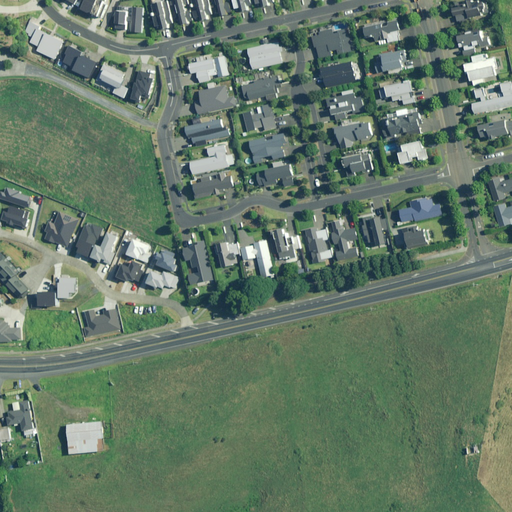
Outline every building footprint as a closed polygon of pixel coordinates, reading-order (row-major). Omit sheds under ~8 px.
[(83,0),(79,9),(98,17),(104,4),(102,3),(102,0),(83,0)] [(157,3),(159,11),(153,13),(157,27),(162,25),(163,29),(170,28),(169,23),(174,22),(168,0),(157,3)] [(193,19),(188,0),(176,0),(182,25),(189,23),(189,20),(193,19)] [(202,18),(202,20),(214,18),(210,0),(193,0),(196,19),(202,18)] [(229,0),(226,0),(225,0),(217,0),(222,16),(229,14),(228,8),(231,7),(229,0)] [(250,10),(249,6),(253,5),(252,0),(233,0),(236,9),(242,8),(243,12),(250,10)] [(485,5),(483,0),(469,0),(469,1),(456,4),(457,7),(454,8),(457,21),(483,15),(481,7),(485,5)] [(128,15),(128,12),(117,11),(116,24),(127,25),(127,22),(132,22),(131,32),(142,33),(145,7),(133,6),(132,16),(128,15)] [(365,27),(369,43),(388,39),(389,43),(399,40),(398,31),(402,30),(399,19),(380,23),(380,24),(365,27)] [(354,50),(348,28),(334,31),(333,29),(320,33),(320,35),(313,36),(315,47),(317,47),(319,59),(331,56),(330,51),(337,49),(338,54),(354,50)] [(63,42),(39,29),(32,42),(41,46),(39,50),(54,58),(63,42)] [(459,36),(461,48),(463,48),(465,55),(477,53),(476,47),(490,45),(489,37),(483,38),(482,30),(467,32),(468,34),(459,36)] [(282,51),(280,41),(248,48),(253,69),(260,68),(260,70),(263,70),(262,67),(283,63),(281,51),(282,51)] [(100,48),(92,43),(88,49),(97,54),(100,48)] [(66,55),(63,62),(74,67),(72,71),(89,79),(96,63),(80,55),(81,53),(68,46),(65,54),(66,55)] [(410,66),(406,50),(374,56),(378,73),(410,66)] [(484,60),(483,54),(473,57),(474,63),(465,65),(467,74),(470,73),(471,81),(496,76),(494,68),(498,67),(496,58),(484,60)] [(189,59),(192,73),(198,72),(200,83),(210,80),(209,76),(218,74),(219,77),(230,75),(226,56),(205,60),(204,56),(189,59)] [(356,80),(352,61),(322,68),(326,87),(356,80)] [(125,74),(104,64),(97,81),(121,92),(126,79),(123,77),(125,74)] [(272,76),(271,70),(255,74),(256,79),(242,83),(245,98),(249,97),(250,100),(267,96),(268,100),(277,98),(276,93),(278,93),(277,89),(280,88),(277,75),(272,76)] [(150,95),(154,80),(150,78),(151,74),(140,71),(132,99),(141,102),(143,94),(150,95)] [(416,96),(413,80),(396,84),(396,86),(380,89),(382,98),(392,96),(394,102),(403,100),(404,105),(416,102),(415,96),(416,96)] [(476,91),(478,103),(473,104),(475,114),(511,106),(511,85),(511,83),(502,85),(505,97),(487,101),(484,89),(476,91)] [(229,97),(226,85),(200,91),(202,101),(196,102),(198,114),(237,106),(235,96),(229,97)] [(356,98),(354,92),(327,99),(329,107),(331,106),(333,115),(354,111),(354,113),(365,110),(362,96),(356,98)] [(275,118),(273,104),(264,106),(266,112),(253,115),(253,112),(244,113),(248,131),(265,128),(266,130),(292,125),(290,115),(275,118)] [(392,136),(421,129),(417,108),(409,110),(409,108),(398,111),(398,112),(388,115),(392,136)] [(225,127),(223,119),(186,126),(189,138),(193,137),(195,147),(208,144),(207,141),(231,136),(229,126),(225,127)] [(352,122),(351,119),(341,121),(343,126),(336,128),(342,149),(354,146),(353,142),(374,136),(370,122),(361,125),(360,120),(352,122)] [(511,134),(511,120),(507,121),(507,120),(480,125),(483,141),(497,139),(497,137),(511,134)] [(289,151),(285,133),(251,141),(256,163),(263,162),(262,158),(273,156),(274,159),(285,157),(284,152),(289,151)] [(424,149),(422,142),(399,146),(400,153),(403,164),(413,162),(412,158),(419,156),(420,160),(429,159),(427,148),(424,149)] [(228,153),(226,144),(209,148),(211,158),(191,162),(194,174),(230,167),(227,154),(228,153)] [(370,156),(368,148),(345,153),(348,167),(353,166),(355,173),(372,169),(370,156)] [(297,185),(292,164),(267,170),(267,172),(258,174),(261,186),(269,184),(269,182),(283,179),(286,188),(297,185)] [(227,177),(226,173),(211,176),(211,175),(191,180),(196,199),(227,192),(226,189),(236,187),(233,175),(227,177)] [(511,178),(504,181),(503,177),(489,181),(495,201),(506,198),(505,193),(511,191),(511,178)] [(1,192),(0,195),(0,198),(28,208),(32,198),(18,194),(18,192),(6,188),(4,193),(1,192)] [(444,217),(441,203),(434,204),(433,197),(411,201),(412,208),(401,210),(403,222),(416,220),(416,222),(444,217)] [(511,206),(507,207),(506,204),(495,206),(500,227),(511,224),(511,206)] [(24,211),(10,207),(8,213),(3,211),(0,220),(25,228),(27,220),(22,218),(24,211)] [(78,220),(62,212),(56,225),(51,223),(47,230),(50,231),(47,238),(57,243),(57,241),(66,245),(78,220)] [(387,244),(381,215),(359,219),(364,244),(376,241),(377,245),(387,244)] [(343,230),(341,221),(333,223),(335,232),(333,232),(335,245),(340,244),(341,251),(337,252),(339,261),(359,257),(357,247),(350,249),(348,241),(358,239),(356,227),(343,230)] [(84,225),(76,247),(78,247),(76,252),(88,257),(98,231),(84,225)] [(420,232),(419,226),(406,228),(410,247),(429,243),(426,231),(420,232)] [(275,231),(281,259),(290,257),(291,259),(296,258),(295,249),(302,248),(299,236),(289,238),(286,228),(275,231)] [(317,232),(316,228),(307,230),(314,264),(326,261),(325,259),(333,257),(331,250),(328,250),(326,240),(329,239),(327,230),(317,232)] [(95,244),(90,257),(103,262),(103,261),(110,264),(114,253),(110,251),(116,236),(107,232),(100,247),(95,244)] [(148,247),(132,240),(126,254),(144,261),(147,254),(145,253),(148,247)] [(263,277),(270,276),(270,279),(276,277),(275,274),(267,240),(253,244),(254,246),(242,248),(245,260),(258,257),(263,277)] [(192,260),(193,269),(199,267),(201,272),(195,274),(190,275),(192,285),(214,280),(205,241),(200,242),(200,244),(184,247),(187,261),(192,260)] [(229,246),(228,242),(216,245),(219,254),(220,254),(224,267),(239,264),(237,255),(240,254),(238,244),(229,246)] [(174,254),(166,250),(164,254),(162,253),(161,254),(158,253),(155,259),(158,260),(156,265),(173,272),(175,266),(172,264),(174,259),(172,258),(174,254)] [(21,272),(3,253),(0,254),(0,276),(20,298),(29,289),(17,275),(21,272)] [(142,265),(134,262),(132,269),(121,264),(119,270),(122,271),(120,276),(128,280),(130,277),(139,281),(143,271),(140,270),(142,265)] [(151,271),(146,284),(156,288),(157,286),(162,289),(164,285),(173,289),(178,277),(163,272),(162,276),(151,271)] [(75,279),(57,279),(57,298),(68,298),(68,293),(73,293),(73,284),(75,284),(75,279)] [(55,306),(56,293),(38,292),(38,306),(55,306)] [(121,329),(116,309),(105,311),(105,314),(96,316),(95,310),(86,312),(89,327),(85,328),(87,337),(121,329)] [(0,341),(12,341),(12,339),(22,339),(21,328),(9,328),(8,324),(4,324),(4,321),(0,321),(0,341)] [(35,429),(30,400),(14,403),(15,411),(10,412),(11,416),(8,417),(10,425),(22,423),(24,431),(35,429)] [(104,438),(103,422),(69,425),(71,454),(105,451),(104,438)] [(11,439),(9,428),(0,429),(1,440),(11,439)]
